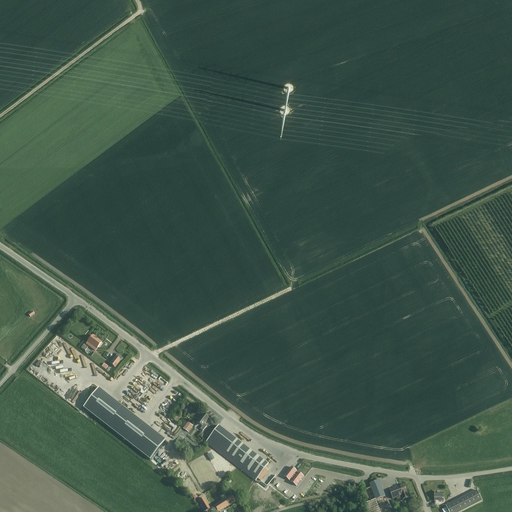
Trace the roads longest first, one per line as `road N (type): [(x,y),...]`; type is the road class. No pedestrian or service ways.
road 1 (unclassified): [(418,477),(315,459),(249,435),(76,299)]
road 2 (track): [(0,114),(141,10),(135,0)]
road 3 (track): [(290,288),(152,357)]
